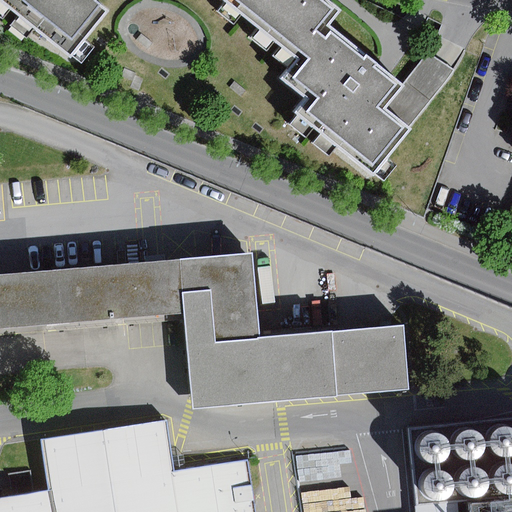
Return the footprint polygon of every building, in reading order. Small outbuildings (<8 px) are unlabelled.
[(0,0),(71,55),(106,12),(91,0),(0,0)] [(370,176),(409,127),(383,107),(401,83),(382,68),(325,23),(337,9),(325,0),(223,0),(294,56),(277,77),(301,96),(289,112),(370,176)] [(426,51),(401,83),(383,107),(409,127),(453,71),(441,62),(426,51)] [(0,276),(0,330),(188,314),(194,407),(409,388),(405,326),(264,338),(257,254),(0,276)] [(511,418),(405,429),(413,511),(459,506),(511,501),(511,418)] [(0,511),(253,511),(246,460),(173,473),(165,422),(42,441),(50,489),(0,497),(0,511)]
